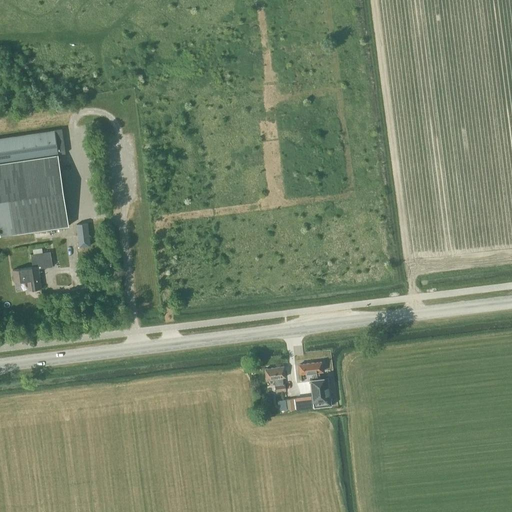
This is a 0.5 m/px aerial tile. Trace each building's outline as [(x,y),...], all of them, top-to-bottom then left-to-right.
[(0,235),(69,226),(58,155),(65,154),(61,129),(54,130),(54,131),(0,138),(0,235)] [(79,247),(90,246),(87,223),(76,224),(79,247)] [(38,269),(52,267),(50,252),(31,255),(32,267),(12,270),(14,282),(27,281),(29,290),(41,289),(38,269)] [(315,408),(332,406),(328,377),(320,378),(320,372),(323,371),(322,362),(300,365),(301,374),(311,373),(312,379),(311,379),(315,408)] [(276,391),(286,390),(285,384),(284,384),(283,378),(286,378),(285,367),(266,369),(267,379),(275,378),(276,386),(275,386),(276,391)] [(285,411),(297,409),(296,398),(284,400),(285,411)]
